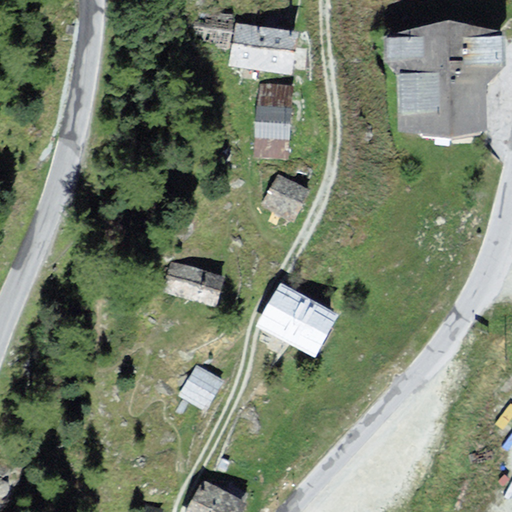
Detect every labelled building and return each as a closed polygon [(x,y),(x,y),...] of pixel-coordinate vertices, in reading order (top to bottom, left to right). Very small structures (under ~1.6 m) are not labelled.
[(231,17),(193,13),(189,42),(227,46),(231,17)] [(295,34),(236,26),(231,64),(290,72),(295,34)] [(454,35),(389,44),(388,68),(401,80),(402,139),(493,141),(490,97),(511,76),(508,42),(454,35)] [(290,89),(260,87),(257,155),(287,156),(290,89)] [(306,191),(280,177),(265,204),(292,218),(306,191)] [(222,278),(173,265),(166,291),(215,304),(218,293),(222,278)] [(335,315),(281,285),(259,326),(314,354),(335,315)] [(221,381),(198,367),(181,394),(205,408),(221,381)] [(243,511),(247,505),(206,482),(188,511),(243,511)]
